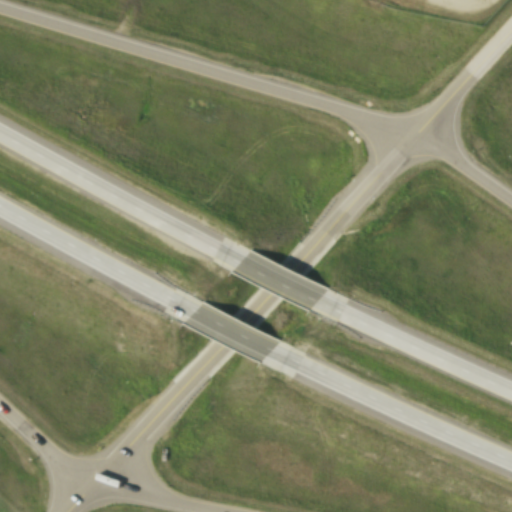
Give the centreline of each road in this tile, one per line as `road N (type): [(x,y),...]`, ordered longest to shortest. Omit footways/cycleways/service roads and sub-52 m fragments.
road 1 (tertiary): [(421,141),(75,511)]
road 2 (motorway): [(421,141),(0,12)]
road 3 (motorway): [(242,263),(0,135)]
road 4 (motorway): [(274,356),(511,462)]
road 5 (motorway): [(0,408),(64,466),(143,499),(201,511)]
road 6 (motorway): [(0,209),(196,316)]
road 7 (motorway): [(511,392),(321,303)]
